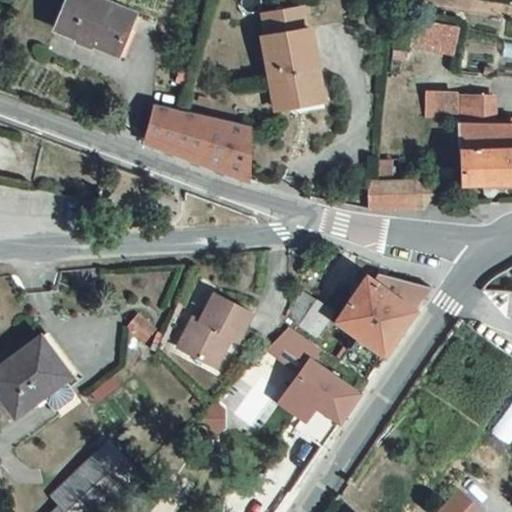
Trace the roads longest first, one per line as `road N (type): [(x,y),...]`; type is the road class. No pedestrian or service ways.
road 1 (tertiary): [(486,250),(308,511)]
road 2 (unclassified): [(0,112),(290,215)]
road 3 (residential): [(290,215),(277,228),(226,238),(0,256)]
road 4 (unclassified): [(290,215),(486,250)]
